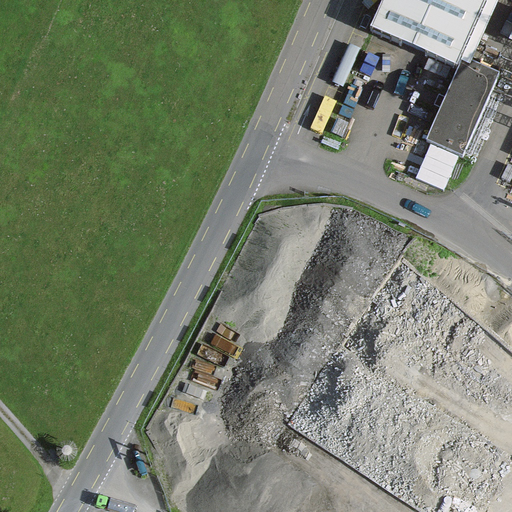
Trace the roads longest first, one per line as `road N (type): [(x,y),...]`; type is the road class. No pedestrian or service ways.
road 1 (residential): [(262,148),(64,511)]
road 2 (residential): [(262,148),(415,202),(511,268)]
road 3 (residential): [(321,0),(262,148)]
